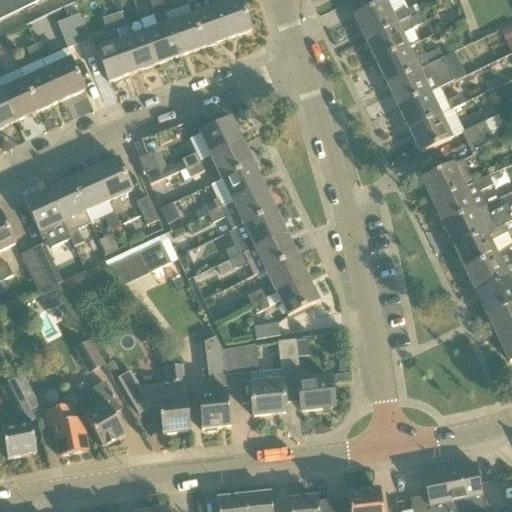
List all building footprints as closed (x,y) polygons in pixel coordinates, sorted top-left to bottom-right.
[(0,0),(0,21),(43,0),(0,0)] [(159,0),(151,4),(155,17),(154,17),(158,30),(145,35),(156,67),(180,58),(169,26),(164,14),(159,0)] [(164,14),(174,10),(170,0),(160,0),(159,0),(164,14)] [(204,49),(227,41),(212,0),(200,0),(202,3),(187,8),(191,18),(193,18),(204,49)] [(240,0),(227,5),(225,0),(212,0),(227,41),(251,32),(240,0)] [(405,10),(391,17),(385,4),(392,0),(358,0),(365,13),(355,18),(366,41),(409,20),(405,10)] [(122,13),(112,17),(117,31),(118,31),(128,27),(122,13)] [(70,20),(80,45),(92,40),(81,15),(70,20)] [(407,50),(401,37),(413,32),(412,31),(425,25),(421,15),(410,21),(409,20),(366,41),(377,64),(407,50)] [(108,35),(117,31),(112,17),(103,20),(108,35)] [(176,23),(169,26),(180,58),(204,49),(193,18),(191,18),(176,23)] [(69,50),(80,45),(70,20),(58,25),(69,50)] [(507,44),(511,41),(511,27),(501,33),(507,44)] [(38,47),(44,60),(52,56),(42,34),(34,37),(38,47)] [(145,35),(121,44),(132,76),(156,67),(145,35)] [(108,84),(132,76),(121,44),(97,52),(108,84)] [(418,72),(414,63),(424,58),(418,44),(407,50),(377,64),(387,87),(418,72)] [(34,65),(44,60),(38,47),(27,51),(34,65)] [(429,67),(442,61),(438,52),(425,58),(429,67)] [(418,72),(387,87),(398,110),(429,95),(429,96),(440,90),(454,83),(443,60),(442,61),(429,67),(418,72)] [(48,72),(62,103),(85,92),(70,62),(48,72)] [(39,113),(62,103),(48,72),(25,83),(39,113)] [(25,83),(2,93),(16,124),(39,113),(25,83)] [(0,88),(0,130),(16,124),(2,93),(0,88)] [(440,118),(464,107),(460,97),(446,104),(440,90),(429,96),(429,95),(398,110),(409,132),(440,118)] [(451,141),(440,118),(409,132),(421,156),(451,141)] [(466,146),(501,129),(496,120),(485,125),(485,124),(461,135),(466,146)] [(231,122),(199,137),(189,142),(195,156),(200,165),(210,159),(242,145),(231,122)] [(472,157),(503,142),(511,137),(511,136),(508,128),(502,131),(501,129),(466,146),(472,157)] [(221,182),(253,167),(242,145),(210,159),(221,182)] [(141,164),(140,164),(150,188),(163,182),(178,175),(174,166),(172,167),(171,165),(165,152),(153,159),(141,164)] [(181,162),(185,171),(200,165),(195,156),(181,162)] [(93,172),(108,204),(132,193),(118,161),(93,172)] [(422,182),(433,205),(464,190),(464,191),(474,186),(463,162),(422,182)] [(185,171),(189,180),(191,179),(192,180),(204,174),(200,165),(185,171)] [(204,210),(207,217),(220,211),(223,210),(223,209),(232,204),(233,205),(264,190),(253,167),(221,182),(222,182),(212,187),(218,201),(203,209),(204,210)] [(71,183),(85,214),(91,225),(105,219),(113,215),(108,204),(93,172),(71,183)] [(180,174),(184,183),(189,181),(189,180),(185,172),(180,174)] [(73,220),(85,214),(71,183),(47,193),(62,225),(64,224),(71,240),(74,249),(85,244),(79,231),(73,220)] [(244,228),(275,213),(264,190),(233,205),(244,228)] [(475,212),(464,191),(464,190),(433,205),(444,227),(475,212)] [(64,224),(62,225),(47,193),(25,203),(42,241),(46,239),(50,249),(71,240),(64,224)] [(160,222),(149,199),(137,204),(148,227),(160,222)] [(444,227),(455,250),(503,227),(511,221),(511,216),(507,207),(489,216),(485,207),(484,208),(475,212),(444,227)] [(204,210),(195,214),(199,221),(207,217),(204,210)] [(224,220),(220,211),(207,217),(212,226),(224,220)] [(254,250),(285,235),(275,213),(244,228),(254,250)] [(0,254),(15,247),(9,234),(0,216),(0,215),(0,254)] [(105,219),(111,232),(120,228),(114,215),(113,215),(105,219)] [(455,250),(466,273),(509,252),(508,251),(511,248),(511,244),(503,227),(455,250)] [(255,278),(266,273),(297,258),(285,235),(254,250),(255,250),(244,255),(231,261),(236,270),(249,264),(255,278)] [(115,244),(105,240),(99,243),(106,258),(119,252),(115,244)] [(33,252),(51,290),(63,284),(45,246),(33,252)] [(149,276),(172,266),(162,246),(140,256),(149,276)] [(231,261),(244,255),(240,246),(227,252),(231,261)] [(41,295),(51,290),(33,252),(22,257),(41,295)] [(476,295),(511,278),(511,258),(509,252),(466,273),(476,295)] [(277,295),(307,281),(297,258),(266,273),(277,295)] [(0,267),(0,274),(4,282),(14,278),(7,264),(0,267)] [(487,318),(511,306),(511,278),(476,295),(487,318)] [(277,297),(281,304),(288,319),(319,304),(307,281),(277,295),(277,297)] [(252,307),(267,301),(262,292),(249,298),(252,307)] [(271,309),(267,301),(252,307),(256,316),(271,309)] [(511,306),(487,318),(498,340),(511,333),(511,306)] [(257,340),(280,337),(279,326),(256,328),(257,340)] [(511,362),(511,333),(498,340),(510,364),(511,362)] [(331,380),(301,383),(296,342),(278,344),(282,375),(281,376),(282,384),(284,404),(300,402),(301,414),(334,410),(331,380)] [(88,375),(104,367),(91,343),(75,351),(88,375)] [(225,376),(225,378),(259,374),(256,348),(223,353),(225,376)] [(165,370),(167,387),(140,390),(131,374),(118,381),(139,417),(151,410),(159,409),(162,437),(181,435),(181,433),(190,432),(183,368),(165,370)] [(231,429),(225,378),(225,376),(208,378),(210,395),(198,396),(202,432),(205,432),(208,435),(215,434),(217,431),(231,429)] [(14,381),(30,411),(40,406),(24,377),(14,381)] [(0,429),(0,453),(6,452),(8,462),(36,456),(30,423),(35,421),(30,411),(14,381),(2,387),(21,425),(0,429)] [(286,415),(284,404),(282,384),(250,387),(250,384),(240,386),(242,405),(252,404),(253,419),(286,415)] [(79,408),(83,415),(102,451),(119,442),(118,441),(125,438),(113,417),(121,413),(106,385),(88,394),(92,402),(79,408)] [(60,459),(87,454),(81,421),(76,422),(73,407),(46,413),(49,429),(54,427),(60,459)] [(450,472),(457,511),(485,511),(476,467),(450,472)] [(457,511),(450,472),(423,477),(427,498),(410,501),(412,511),(457,511)] [(382,511),(380,493),(348,496),(349,501),(328,503),(328,511),(382,511)] [(272,511),(271,495),(246,498),(247,511),(272,511)] [(328,511),(328,503),(317,504),(317,500),(314,500),(314,498),(310,496),(306,497),(302,500),(302,502),(289,503),(289,511),(328,511)] [(247,511),(246,498),(217,501),(218,511),(247,511)]
